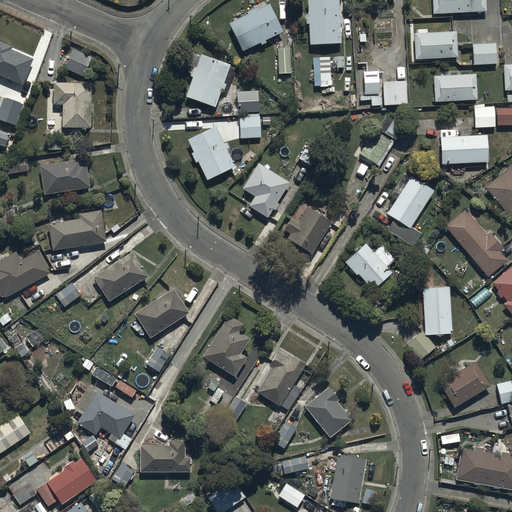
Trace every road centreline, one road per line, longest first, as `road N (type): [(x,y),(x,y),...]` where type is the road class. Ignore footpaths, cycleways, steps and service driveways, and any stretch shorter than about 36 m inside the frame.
road 1 (residential): [(406,511),(412,436),(382,365),(337,326),(200,241),(153,184),(137,128),(151,47)]
road 2 (residential): [(151,47),(39,0)]
